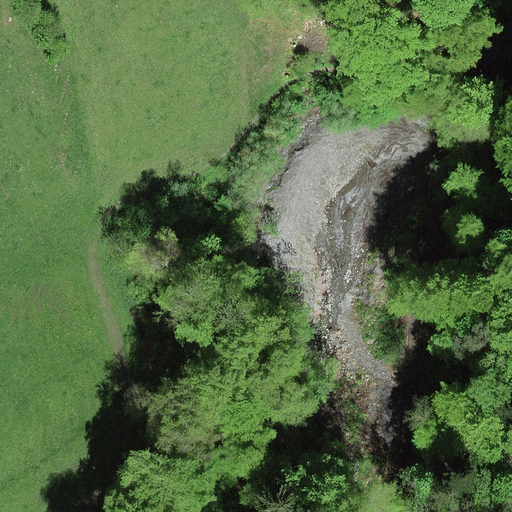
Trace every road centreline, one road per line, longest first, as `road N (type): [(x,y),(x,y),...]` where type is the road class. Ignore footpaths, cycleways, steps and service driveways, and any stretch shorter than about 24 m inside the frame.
road 1 (track): [(91,259),(119,346),(126,448),(107,484),(74,511)]
road 2 (track): [(382,511),(412,293)]
